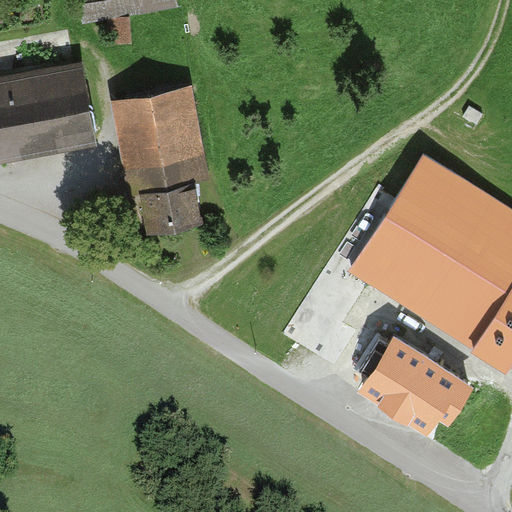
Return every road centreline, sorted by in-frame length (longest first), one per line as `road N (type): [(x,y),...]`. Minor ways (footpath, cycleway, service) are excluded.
road 1 (unclassified): [(488,511),(175,305),(0,209)]
road 2 (track): [(175,305),(467,86),(495,38),(501,0)]
road 3 (track): [(0,57),(40,47),(83,50),(103,69),(106,159),(45,229)]
road 4 (track): [(511,389),(394,313),(325,403)]
